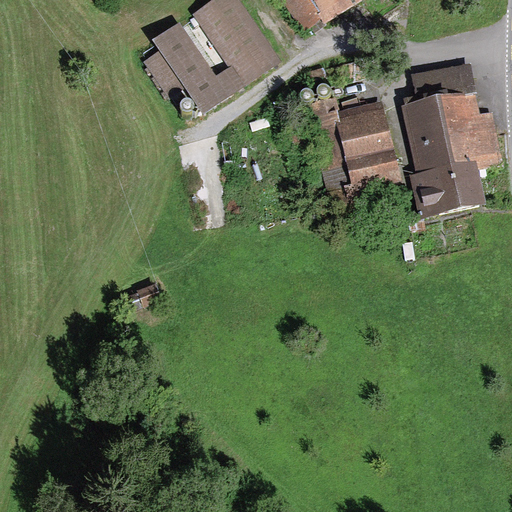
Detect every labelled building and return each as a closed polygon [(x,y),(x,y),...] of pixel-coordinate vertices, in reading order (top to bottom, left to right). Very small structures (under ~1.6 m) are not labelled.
[(161,46),(145,56),(169,93),(186,82),(203,108),(278,59),(239,0),(203,0),(191,8),(225,62),(212,70),(178,18),(153,34),(161,46)] [(290,0),(309,28),(353,0),(290,0)] [(422,94),(406,97),(430,221),(478,211),(469,167),(484,164),(464,63),(418,72),(422,94)] [(379,102),(335,111),(350,181),(395,171),(379,102)] [(152,286),(132,295),(137,306),(157,297),(152,286)]
